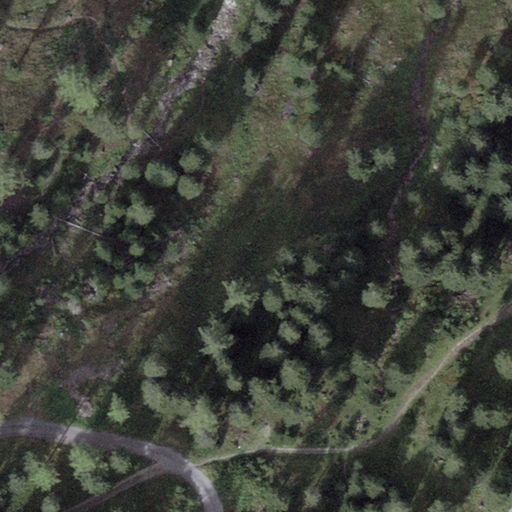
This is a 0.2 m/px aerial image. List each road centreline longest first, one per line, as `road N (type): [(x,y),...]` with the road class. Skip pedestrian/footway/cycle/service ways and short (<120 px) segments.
road 1 (track): [(511,299),(457,343),(420,405),(359,450),(264,449),(150,471),(80,511)]
road 2 (track): [(215,511),(185,468),(152,449),(0,429)]
